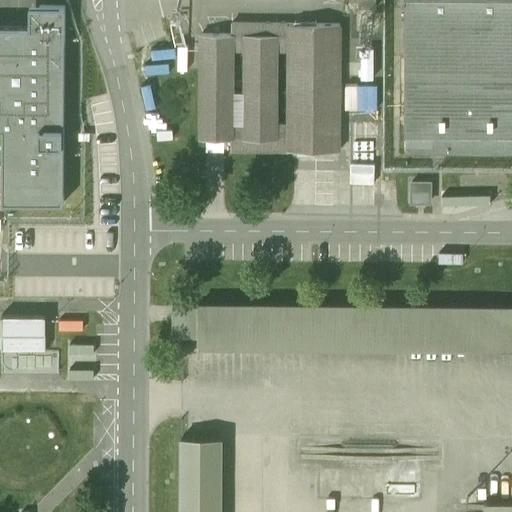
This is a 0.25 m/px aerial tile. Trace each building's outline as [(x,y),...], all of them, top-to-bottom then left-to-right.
[(511,0),(406,0),(405,152),(511,152),(511,0)] [(0,129),(1,130),(2,130),(2,200),(61,201),(63,8),(39,8),(30,7),(30,29),(0,28),(0,129)] [(346,22),(236,22),(236,38),(203,38),(203,140),(203,141),(293,141),(293,152),(293,154),(346,154),(346,22)] [(348,87),(348,106),(373,106),(373,88),(348,87)] [(414,179),(414,201),(434,201),(435,179),(414,179)] [(511,305),(199,302),(199,305),(198,336),(198,346),(511,348),(511,305)] [(198,336),(199,305),(172,305),(172,308),(171,336),(198,336)] [(53,309),(4,309),(5,350),(53,350),(53,309)] [(181,438),(179,438),(178,511),(220,511),(221,439),(181,438)] [(490,511),(511,511),(511,498),(490,499),(490,511)]
